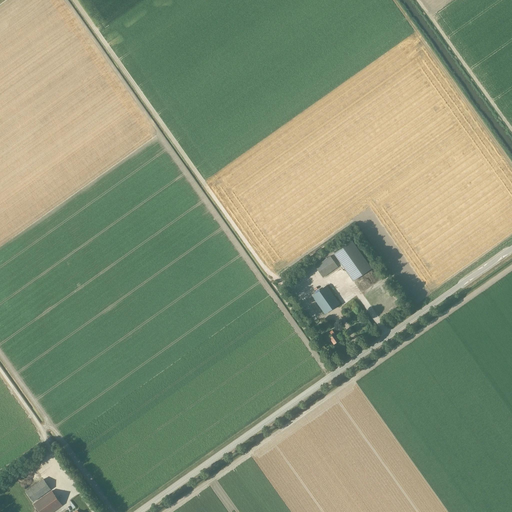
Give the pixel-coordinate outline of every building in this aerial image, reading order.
[(371,268),(352,241),(333,254),(353,281),(371,268)] [(323,277),(338,267),(330,256),(315,267),(323,277)] [(325,314),(340,304),(327,285),(312,296),(325,314)] [(334,344),(339,340),(334,333),(332,330),(328,333),(330,336),(329,337),(334,344)] [(34,502),(51,490),(44,479),(26,491),(34,502)] [(39,511),(52,511),(62,505),(52,491),(34,504),(39,511)]
